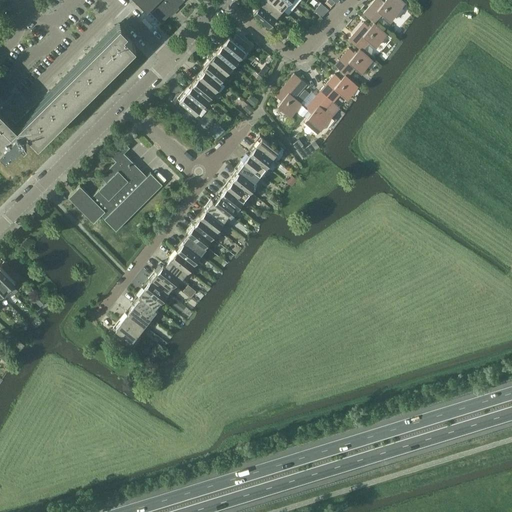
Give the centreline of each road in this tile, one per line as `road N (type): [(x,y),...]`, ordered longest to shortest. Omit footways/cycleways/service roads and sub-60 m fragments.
road 1 (motorway): [(511,391),(112,511)]
road 2 (motorway): [(197,511),(511,414)]
road 3 (residential): [(218,0),(287,56),(301,56),(351,0)]
road 4 (residential): [(99,312),(197,189),(198,171)]
road 5 (residential): [(0,227),(122,105)]
